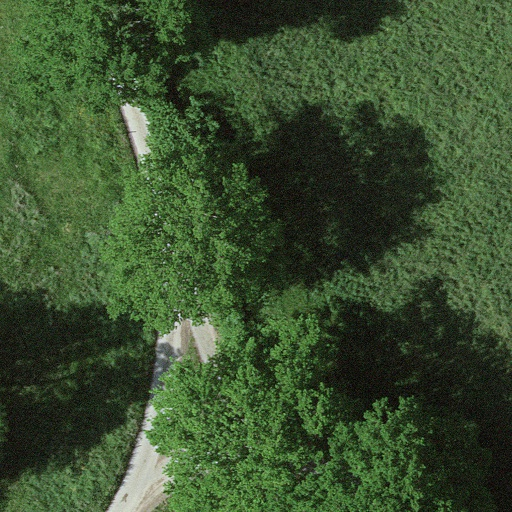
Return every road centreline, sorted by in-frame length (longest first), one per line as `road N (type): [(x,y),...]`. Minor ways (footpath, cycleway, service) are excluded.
road 1 (track): [(98,0),(177,254),(200,404)]
road 2 (unclassified): [(123,511),(200,404),(318,465),(383,511)]
